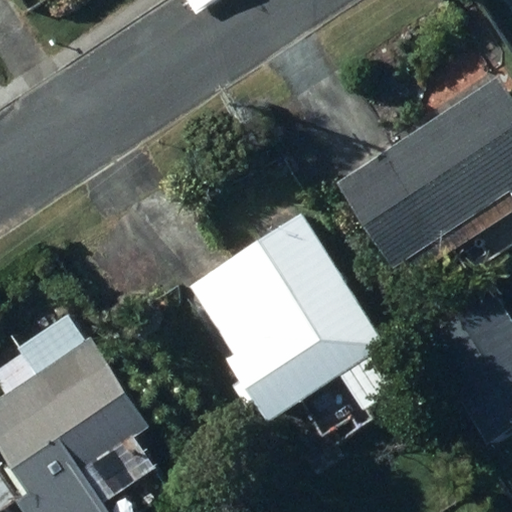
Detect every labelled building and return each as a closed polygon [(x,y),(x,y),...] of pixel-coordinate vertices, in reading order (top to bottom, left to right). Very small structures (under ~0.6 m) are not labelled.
[(511,85),(511,84),(357,190),(428,291),(475,258),(489,279),(511,262),(511,85)] [(204,293),(295,433),(364,388),(387,424),(424,400),(399,362),(408,357),(319,219),(204,293)] [(438,344),(511,455),(511,305),(507,298),(438,344)] [(48,511),(125,511),(105,480),(169,438),(106,343),(98,348),(77,317),(29,349),(50,382),(0,415),(0,425),(26,465),(20,469),(48,511)] [(0,459),(0,511),(28,511),(35,508),(0,459)]
